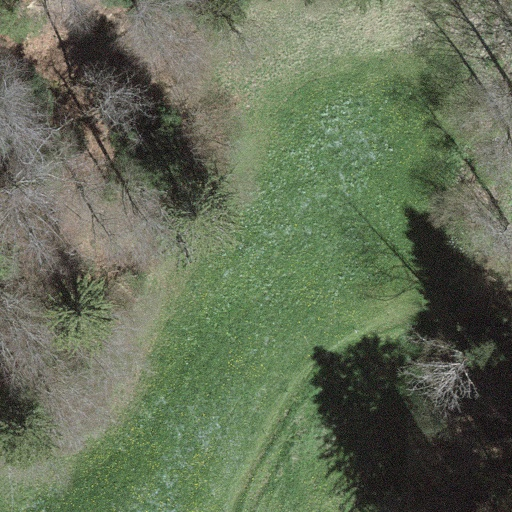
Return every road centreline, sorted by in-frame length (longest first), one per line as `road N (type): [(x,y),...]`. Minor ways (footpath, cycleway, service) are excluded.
road 1 (track): [(221,0),(0,138)]
road 2 (track): [(511,101),(433,9),(409,0)]
